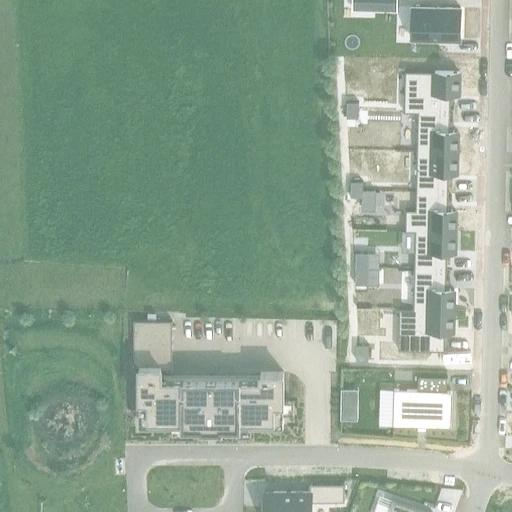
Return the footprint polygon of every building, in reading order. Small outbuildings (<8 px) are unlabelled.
[(352,0),(353,9),(396,9),(396,0),(352,0)] [(412,6),(412,38),(459,39),(460,7),(412,6)] [(405,70),(404,111),(450,111),(450,93),(458,93),(459,71),(405,70)] [(358,102),(346,101),(346,109),(358,109),(358,102)] [(358,109),(346,109),(346,117),(358,118),(358,109)] [(418,112),(417,150),(457,151),(458,131),(450,130),(450,111),(404,111),(418,112)] [(417,150),(416,190),(448,190),(449,172),(456,172),(457,151),(417,150)] [(362,181),(351,180),(350,189),(362,189),(362,181)] [(362,189),(350,189),(350,196),(362,197),(362,189)] [(405,209),(405,229),(455,231),(455,210),(448,209),(448,190),(416,190),(416,209),(405,209)] [(415,230),(414,269),(446,270),(446,251),(454,251),(455,231),(405,229),(405,230),(415,230)] [(367,252),(355,252),(355,268),(367,268),(367,252)] [(367,268),(355,268),(355,284),(367,284),(367,268)] [(399,307),(399,308),(453,309),(454,288),(446,288),(446,270),(414,269),(413,308),(399,307)] [(399,308),(398,349),(444,350),(444,330),(453,330),(453,309),(399,308)] [(172,320),(133,320),(133,365),(139,365),(139,411),(149,411),(149,424),(201,425),(201,427),(221,427),(221,425),(273,425),(283,425),(283,418),(283,372),(260,372),(260,378),(161,378),(161,368),(171,368),(172,320)] [(356,344),(356,360),(368,361),(368,345),(356,344)] [(394,389),(392,425),(450,426),(451,391),(447,390),(447,376),(417,375),(417,389),(394,389)] [(356,407),(341,407),(341,418),(356,419),(356,407)] [(309,491),(264,491),(263,511),(311,511),(311,501),(344,501),(344,483),(309,483),(309,491)] [(429,511),(393,499),(388,511),(429,511)]
